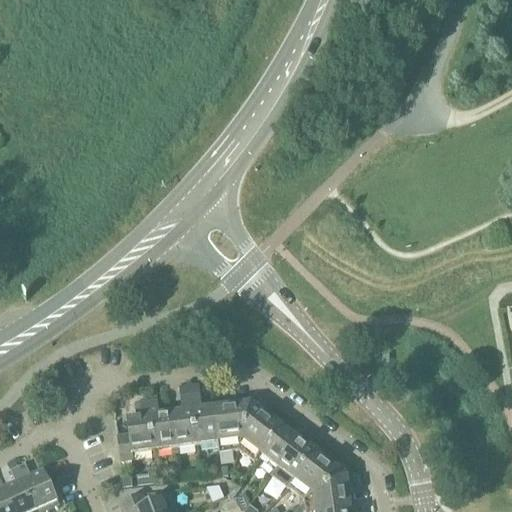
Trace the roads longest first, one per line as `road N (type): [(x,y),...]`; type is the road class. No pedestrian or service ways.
road 1 (residential): [(64,436),(112,387),(238,369),(373,472),(380,511)]
road 2 (tertiary): [(426,511),(422,465),(401,425),(185,203)]
road 3 (secondary): [(185,203),(243,132),(318,0)]
road 4 (secondary): [(0,347),(120,267),(185,203)]
